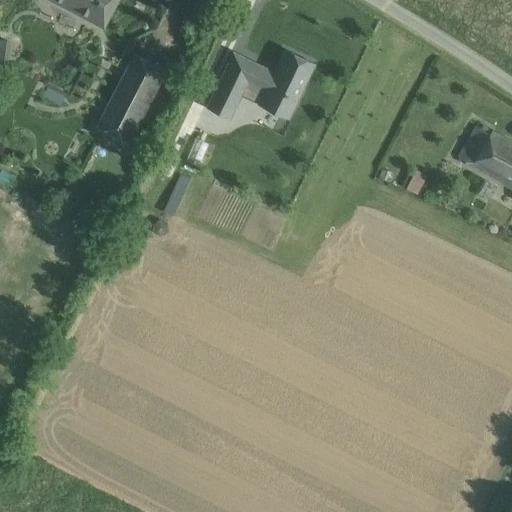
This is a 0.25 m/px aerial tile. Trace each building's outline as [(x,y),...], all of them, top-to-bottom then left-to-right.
[(61,0),(60,3),(103,26),(117,0),(61,0)] [(277,68),(237,48),(210,102),(232,113),(250,75),(269,85),(262,99),(291,113),(317,59),(288,45),(277,68)] [(98,125),(128,141),(165,70),(135,54),(98,125)] [(459,155),(511,184),(511,141),(492,130),(490,133),(476,125),(459,155)] [(414,193),(424,173),(412,167),(402,186),(414,193)]
